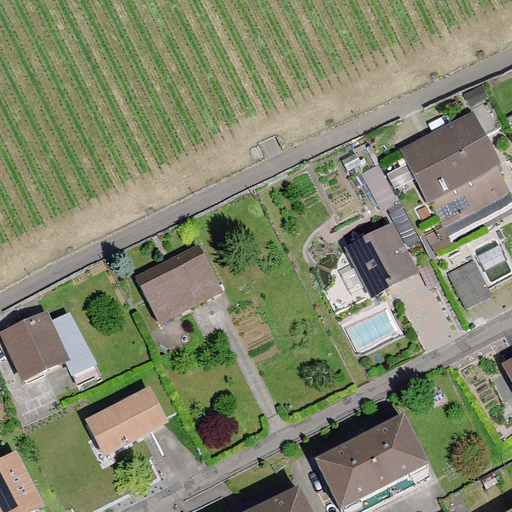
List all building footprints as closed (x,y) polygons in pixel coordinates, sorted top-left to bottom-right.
[(487,96),(482,85),(464,93),(469,104),(478,100),(487,96)] [(502,128),(488,101),(466,112),(470,120),(405,154),(443,227),(493,201),(509,193),(495,166),(496,166),(481,138),(502,128)] [(361,165),(355,155),(342,162),(348,172),(361,165)] [(398,200),(380,165),(362,174),(381,209),(398,200)] [(413,276),(390,231),(350,252),(373,296),(413,276)] [(179,307),(218,288),(197,248),(197,249),(137,280),(137,279),(136,280),(159,325),(182,313),(179,307)] [(474,263),(449,276),(455,288),(480,275),(474,263)] [(4,337),(24,382),(66,363),(72,377),(94,367),(68,318),(49,327),(45,318),(31,325),(28,319),(17,324),(19,330),(4,337)] [(102,435),(111,453),(122,447),(123,448),(129,445),(128,444),(142,437),(140,432),(148,428),(150,433),(165,425),(149,394),(136,400),(134,397),(123,403),(124,406),(88,425),(95,438),(102,435)] [(368,511),(431,480),(426,470),(427,469),(403,422),(318,466),(341,511),(368,511)] [(0,464),(0,509),(1,511),(36,511),(42,509),(15,457),(0,464)] [(307,511),(299,494),(261,511),(307,511)]
